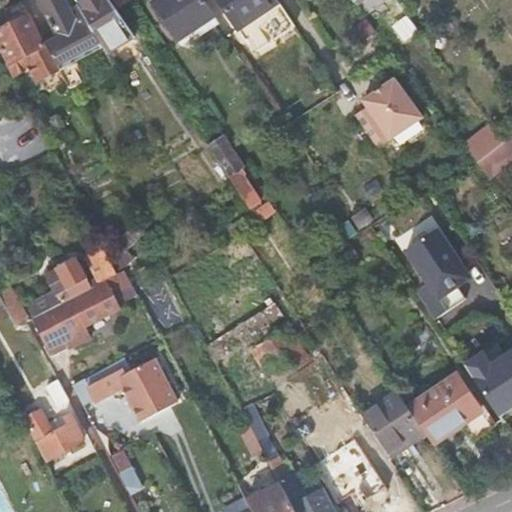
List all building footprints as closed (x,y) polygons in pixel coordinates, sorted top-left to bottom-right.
[(46,45),(45,44),(43,45),(21,0),(4,8),(12,23),(0,28),(0,47),(9,64),(37,50),(44,63),(53,58),(46,45)] [(46,45),(53,58),(70,89),(81,83),(72,64),(103,48),(79,8),(72,12),(65,0),(37,0),(58,38),(46,45)] [(107,0),(74,0),(79,8),(103,48),(106,53),(132,37),(107,0)] [(210,11),(202,0),(151,0),(175,35),(210,11)] [(278,1),(277,0),(217,0),(237,29),(254,18),(278,1)] [(278,1),(254,18),(260,26),(284,10),(278,1)] [(424,118),(395,80),(363,102),(367,108),(355,116),(377,150),(424,118)] [(503,142),(477,163),(489,178),(511,159),(511,136),(503,142)] [(221,138),(207,147),(227,177),(248,208),(255,203),(247,191),(249,190),(236,172),(241,168),(221,138)] [(270,204),(252,214),(259,223),(276,213),(270,204)] [(365,209),(351,218),(358,229),(372,220),(365,209)] [(458,286),(470,278),(437,230),(406,251),(429,285),(416,293),(434,320),(466,299),(458,286)] [(76,259),(46,275),(61,301),(91,284),(76,259)] [(123,269),(116,273),(106,278),(71,297),(50,308),(32,318),(49,351),(66,344),(67,346),(90,335),(84,323),(120,306),(113,292),(131,283),(123,269)] [(311,270),(303,275),(312,289),(320,283),(311,270)] [(497,345),(465,366),(498,415),(511,406),(511,353),(506,357),(497,345)] [(83,378),(72,385),(82,405),(86,402),(94,398),(96,402),(123,388),(141,421),(177,401),(154,358),(131,371),(124,357),(105,367),(83,378)] [(456,376),(408,409),(425,435),(432,446),(462,425),(472,440),(491,428),(456,376)] [(62,389),(58,380),(46,387),(57,406),(68,400),(62,389)] [(397,393),(365,414),(389,451),(408,439),(412,444),(425,435),(408,409),(397,393)] [(40,409),(24,417),(46,457),(83,438),(73,419),(67,422),(63,414),(48,422),(40,409)] [(365,414),(361,417),(385,453),(389,451),(365,414)] [(361,433),(351,417),(303,443),(312,460),(361,433)] [(253,454),(263,449),(248,423),(238,428),(253,454)] [(320,463),(316,465),(337,503),(386,476),(366,443),(323,467),(320,463)] [(280,482),(246,500),(252,511),(296,511),(289,499),(284,489),(284,488),(280,482)] [(290,485),(284,488),(284,489),(289,499),(296,511),(334,511),(322,489),(298,501),(295,496),(296,495),(290,485)]
